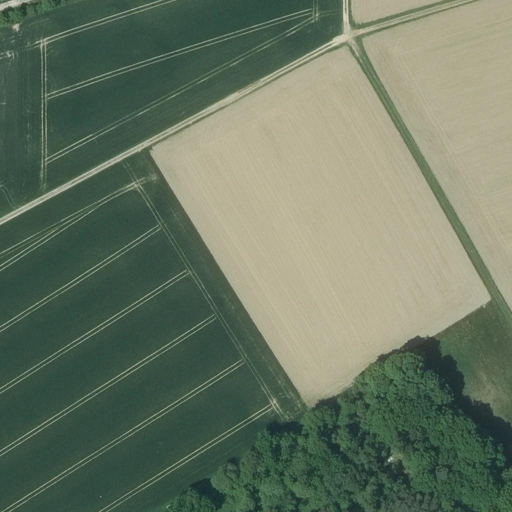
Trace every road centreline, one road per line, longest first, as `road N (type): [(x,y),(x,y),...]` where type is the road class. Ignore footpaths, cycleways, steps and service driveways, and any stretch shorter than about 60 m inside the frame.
road 1 (track): [(0,221),(335,43),(472,0)]
road 2 (track): [(350,37),(511,323)]
